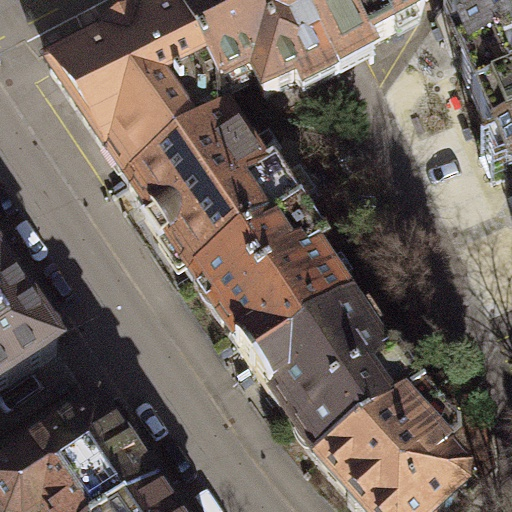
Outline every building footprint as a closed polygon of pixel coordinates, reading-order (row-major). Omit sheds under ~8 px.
[(332,69),(295,0),(191,0),(172,10),(214,91),(219,100),(253,82),(264,104),(332,69)] [(419,2),(418,0),(295,0),(332,69),(416,25),(421,13),(419,2)] [(479,114),(511,98),(511,0),(461,0),(455,3),(443,8),(469,65),(459,70),(479,114)] [(214,91),(172,10),(70,65),(58,62),(48,71),(52,88),(65,94),(128,189),(221,129),(201,99),(214,91)] [(511,162),(511,98),(479,114),(497,155),(507,151),(511,162)] [(221,129),(128,189),(151,225),(144,229),(159,252),(168,246),(192,282),(298,213),(273,174),(263,181),(239,145),(233,148),(221,129)] [(298,213),(192,282),(254,375),(352,309),(316,256),(325,251),(298,213)] [(0,394),(58,356),(0,268),(0,394)] [(352,309),(254,375),(316,466),(416,398),(422,395),(395,355),(387,360),(352,309)] [(416,398),(316,466),(349,501),(348,511),(349,511),(446,511),(465,495),(465,482),(441,455),(452,444),(452,438),(416,398)] [(131,511),(155,496),(97,411),(0,478),(0,511),(131,511)] [(166,511),(155,496),(131,511),(166,511)]
